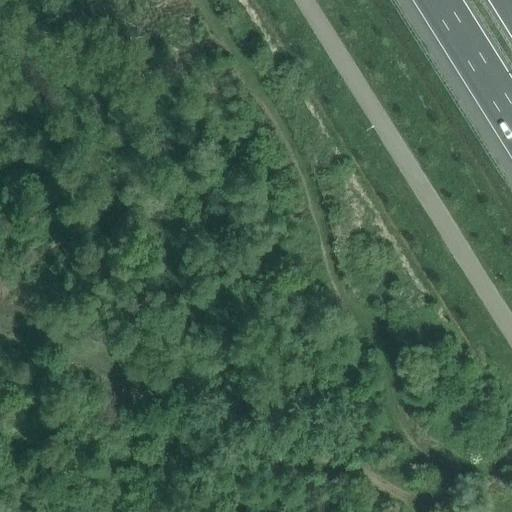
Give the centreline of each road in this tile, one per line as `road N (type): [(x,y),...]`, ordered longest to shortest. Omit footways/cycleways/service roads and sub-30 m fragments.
road 1 (unclassified): [(511,337),(302,0)]
road 2 (motorway): [(438,0),(511,118)]
